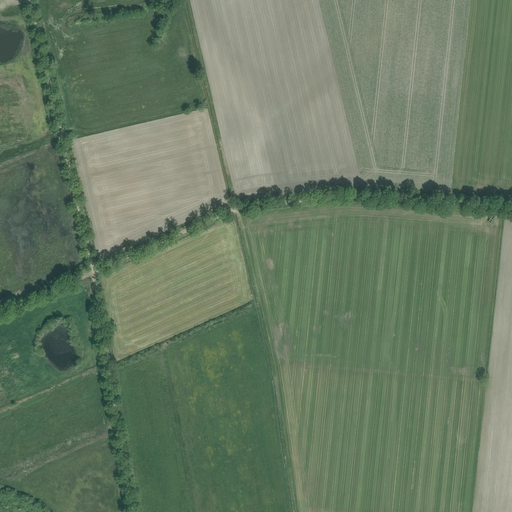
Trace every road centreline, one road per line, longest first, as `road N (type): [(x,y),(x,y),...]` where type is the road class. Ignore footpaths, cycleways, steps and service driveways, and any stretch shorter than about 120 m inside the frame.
road 1 (track): [(95,271),(233,211),(282,203),(367,196),(511,209)]
road 2 (track): [(32,0),(95,271)]
road 3 (track): [(95,271),(136,511)]
